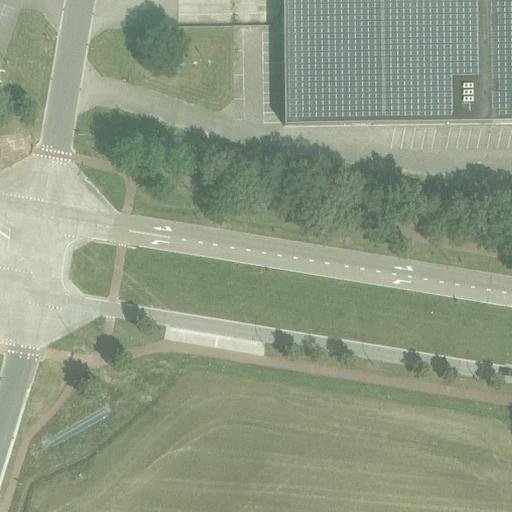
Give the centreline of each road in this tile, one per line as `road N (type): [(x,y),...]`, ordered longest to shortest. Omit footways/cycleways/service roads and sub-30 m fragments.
road 1 (secondary): [(30,296),(511,375)]
road 2 (secondary): [(511,287),(44,210)]
road 3 (unclassified): [(44,210),(80,0)]
road 4 (tertiary): [(0,425),(30,296)]
